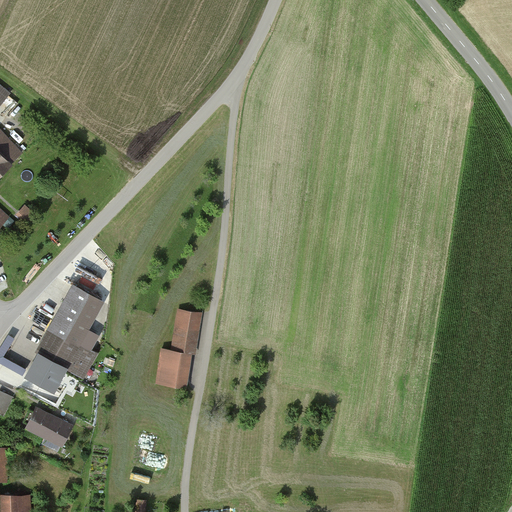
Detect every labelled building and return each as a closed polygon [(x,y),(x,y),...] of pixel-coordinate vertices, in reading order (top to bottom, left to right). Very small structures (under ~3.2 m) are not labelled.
[(0,108),(11,96),(0,85),(0,108)] [(0,180),(27,157),(0,126),(0,180)] [(0,206),(0,232),(13,219),(0,206)] [(22,207),(23,218),(32,218),(32,206),(22,207)] [(106,304),(74,287),(38,353),(40,355),(27,380),(58,396),(70,373),(87,383),(102,356),(84,346),(106,304)] [(204,315),(178,311),(172,351),(162,350),(157,385),(189,390),(193,359),(198,360),(204,315)] [(16,400),(1,393),(0,394),(0,416),(6,419),(16,400)] [(76,427),(38,409),(27,431),(65,450),(76,427)] [(0,483),(11,484),(13,450),(0,449),(0,483)] [(0,511),(30,511),(30,491),(0,492),(0,511)] [(146,511),(148,497),(136,496),(134,511),(146,511)]
